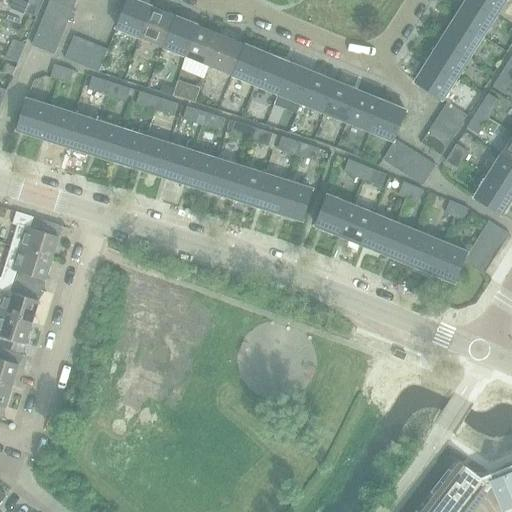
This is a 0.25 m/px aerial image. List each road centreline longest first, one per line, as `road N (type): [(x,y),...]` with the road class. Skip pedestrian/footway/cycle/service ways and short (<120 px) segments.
road 1 (tertiary): [(478,349),(290,273),(102,213)]
road 2 (residential): [(29,443),(102,213)]
road 3 (residential): [(417,0),(375,53),(241,0)]
